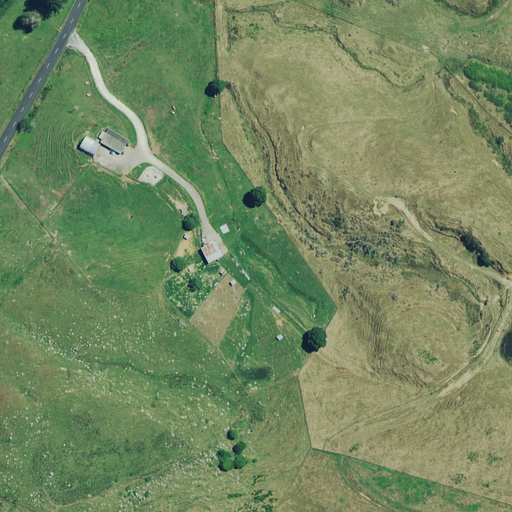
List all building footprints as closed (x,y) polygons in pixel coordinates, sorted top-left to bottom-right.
[(100,142),(121,154),(129,140),(108,129),(106,132),(103,131),(99,137),(102,139),(100,142)] [(79,148),(93,156),(100,144),(86,136),(79,148)] [(229,231),(225,224),(219,227),(223,234),(229,231)] [(191,237),(184,233),(181,239),(187,243),(191,237)] [(201,248),(209,264),(223,256),(214,241),(201,248)] [(194,270),(190,265),(185,268),(189,274),(194,270)]
